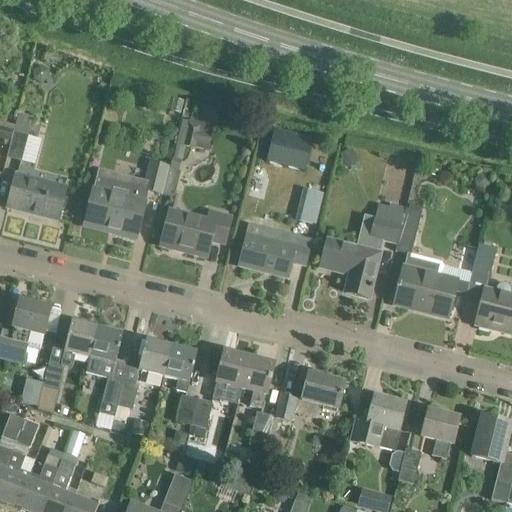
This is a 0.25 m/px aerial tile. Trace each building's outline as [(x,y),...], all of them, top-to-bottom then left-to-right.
[(13,133),(14,126),(0,122),(0,139),(5,141),(4,146),(9,147),(13,133)] [(196,148),(211,152),(215,136),(200,133),(201,127),(190,124),(184,147),(196,150),(196,148)] [(20,162),(27,137),(13,133),(9,147),(6,158),(20,162)] [(312,142),(274,133),(267,163),(305,172),(312,142)] [(145,183),(142,191),(148,192),(160,196),(168,167),(150,162),(145,183)] [(268,200),(275,168),(254,163),(247,196),(268,200)] [(88,208),(83,228),(84,228),(85,224),(114,232),(113,236),(136,241),(140,222),(145,204),(148,192),(142,191),(145,183),(98,171),(93,191),(88,208)] [(58,221),(63,202),(65,191),(15,179),(7,209),(58,221)] [(395,253),(406,209),(390,205),(389,209),(378,206),(374,229),(362,226),(357,250),(327,243),(325,250),(320,269),(349,277),(345,294),(368,300),(371,291),(379,255),(377,255),(381,242),(396,245),(394,253),(395,253)] [(457,283),(442,279),(445,267),(441,263),(412,255),(422,213),(407,210),(407,209),(406,209),(395,253),(407,256),(398,290),(394,306),(395,307),(395,304),(417,310),(417,312),(448,320),(457,283)] [(302,212),(299,224),(315,228),(318,217),(302,212)] [(223,249),(228,229),(230,220),(212,215),(209,224),(170,214),(161,248),(162,248),(163,245),(186,251),(185,254),(206,259),(209,245),(223,249)] [(305,267),(311,243),(262,230),(259,240),(246,236),(238,267),(287,280),(291,264),(305,267)] [(496,250),(478,246),(471,274),(490,278),(496,250)] [(511,297),(510,297),(511,292),(511,289),(509,286),(506,285),(500,285),(498,287),(497,294),(485,291),(481,308),(476,327),(496,332),(497,328),(511,332),(511,297)] [(50,310),(19,303),(13,329),(14,329),(10,345),(0,342),(0,360),(22,366),(26,349),(26,348),(39,351),(42,337),(43,337),(50,310)] [(88,360),(96,329),(71,323),(66,342),(59,368),(48,365),(42,386),(42,389),(58,393),(64,369),(71,370),(74,357),(88,360)] [(111,380),(114,367),(122,336),(96,329),(88,360),(89,361),(86,375),(106,380),(100,405),(101,405),(99,415),(113,418),(115,409),(122,383),(111,380)] [(163,379),(171,348),(145,342),(138,372),(163,379)] [(187,395),(192,374),(197,354),(171,348),(163,379),(178,382),(175,392),(187,395)] [(241,391),(248,360),(223,354),(216,385),(213,399),(225,402),(229,388),(241,391)] [(266,396),(269,386),(274,367),(248,360),(241,391),(253,393),(249,408),(262,411),(265,396),(266,396)] [(320,408),(337,412),(344,384),(308,375),(301,402),(281,397),(275,420),(292,425),(295,416),(317,421),(320,408)] [(42,386),(28,383),(23,405),(37,409),(42,389),(42,386)] [(122,383),(115,409),(130,412),(137,387),(122,383)] [(197,401),(181,398),(176,423),(191,426),(197,401)] [(356,420),(355,419),(349,443),(378,450),(378,449),(394,453),(400,432),(398,431),(404,407),(374,399),(367,424),(356,421),(356,420)] [(197,401),(191,426),(191,427),(195,427),(206,429),(206,430),(211,405),(197,401)] [(452,446),(454,439),(458,420),(428,412),(423,432),(421,439),(435,442),(431,458),(445,461),(449,446),(452,446)] [(266,446),(272,420),(273,418),(257,414),(249,442),(266,446)] [(0,481),(14,444),(23,421),(11,416),(0,444),(0,481)] [(511,426),(481,419),(471,458),(499,465),(494,485),(490,501),(506,505),(511,482),(511,461),(502,459),(511,426)] [(195,427),(193,437),(204,440),(206,429),(195,427)] [(19,470),(27,448),(14,444),(0,481),(0,502),(17,509),(30,474),(19,470)] [(398,481),(414,485),(421,455),(405,451),(398,481)] [(62,461),(48,456),(45,467),(58,471),(62,461)] [(189,478),(195,464),(181,458),(175,472),(189,478)] [(277,464),(263,460),(258,480),(272,484),(277,464)] [(76,467),(62,461),(54,483),(42,511),(68,511),(73,499),(64,496),(76,467)] [(112,473),(110,472),(97,468),(96,475),(94,473),(90,484),(92,485),(91,489),(103,493),(101,499),(112,504),(119,484),(109,480),(112,473)] [(24,511),(42,511),(54,483),(40,477),(30,474),(17,509),(24,511)] [(180,511),(191,483),(175,477),(164,505),(180,511)] [(361,490),(357,507),(377,511),(387,511),(391,498),(361,490)] [(95,511),(97,509),(73,499),(68,511),(95,511)] [(306,511),(309,506),(296,501),(291,511),(306,511)]
